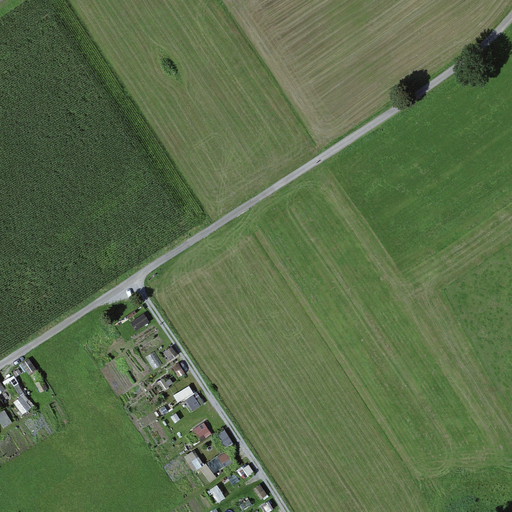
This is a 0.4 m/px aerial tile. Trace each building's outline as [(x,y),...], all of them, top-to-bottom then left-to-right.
[(193,410),(204,404),(192,384),(174,394),(179,402),(186,398),(193,410)] [(22,416),(33,407),(23,394),(12,403),(22,416)] [(5,409),(0,412),(0,420),(4,427),(13,422),(5,409)] [(200,440),(212,432),(205,421),(193,429),(200,440)] [(218,434),(226,446),(233,442),(226,429),(218,434)] [(185,456),(194,470),(204,463),(194,449),(185,456)] [(219,456),(226,466),(233,462),(227,451),(219,456)] [(209,462),(201,466),(209,482),(217,479),(209,462)] [(211,489),(219,502),(226,497),(217,484),(211,489)]
